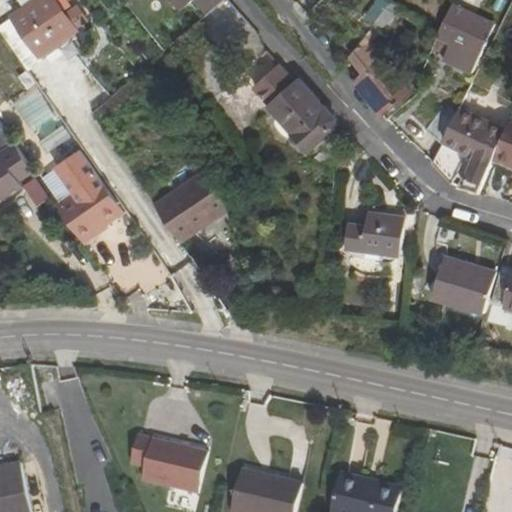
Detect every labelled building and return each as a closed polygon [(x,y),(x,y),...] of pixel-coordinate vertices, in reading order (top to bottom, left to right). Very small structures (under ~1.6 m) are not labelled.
[(75,29),(55,0),(42,0),(15,18),(45,62),(66,47),(61,40),(75,29)] [(394,1),(376,24),(386,32),(396,20),(425,38),(433,26),(394,1)] [(227,4),(206,9),(213,35),(234,30),(227,4)] [(452,4),(437,38),(448,44),(445,50),(441,60),(472,73),(494,22),(452,4)] [(448,44),(437,38),(434,45),(445,50),(448,44)] [(511,40),(495,71),(511,79),(511,40)] [(363,41),(352,56),(358,63),(362,60),(369,68),(356,81),(387,115),(409,93),(363,41)] [(308,146),(333,124),(332,114),(300,78),(296,81),(282,66),(256,88),(308,146)] [(55,165),(79,148),(37,88),(12,104),(55,165)] [(423,137),(443,146),(459,113),(443,106),(423,137)] [(464,185),(483,193),(496,159),(508,128),(461,107),(459,113),(443,146),(435,164),(452,180),(463,154),(474,159),(464,185)] [(511,117),(508,128),(496,159),(511,164),(511,117)] [(33,170),(13,141),(0,148),(0,203),(23,187),(19,180),(33,170)] [(73,192),(57,204),(84,242),(99,233),(97,229),(123,210),(98,174),(79,148),(55,165),(73,192)] [(155,204),(180,242),(231,208),(206,170),(155,204)] [(406,217),(370,212),(368,225),(350,222),(348,248),(402,256),(406,217)] [(435,298),(487,313),(499,269),(447,255),(435,298)] [(511,267),(504,266),(494,302),(511,307),(511,267)] [(208,450),(138,434),(131,465),(146,469),(143,481),(198,494),(208,450)] [(29,511),(18,461),(0,465),(0,511),(29,511)] [(296,511),(303,482),(243,469),(231,511),(296,511)] [(398,511),(404,488),(342,473),(332,511),(398,511)]
